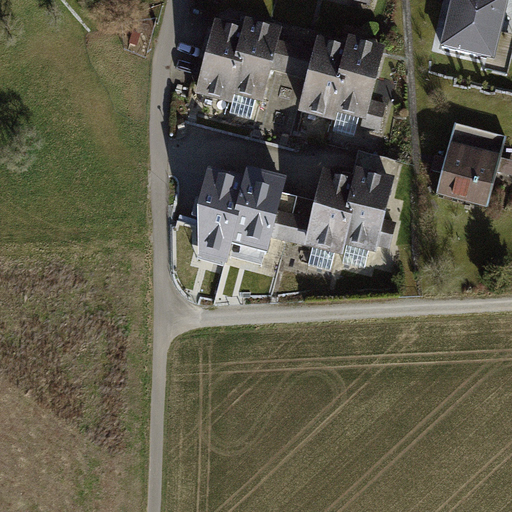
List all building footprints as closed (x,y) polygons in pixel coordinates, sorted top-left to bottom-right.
[(511,4),(511,0),(455,0),(444,50),(498,63),(511,4)] [(387,77),(227,22),(204,88),(365,142),(387,77)] [(505,159),(456,146),(441,199),(491,212),(505,159)] [(272,259),(291,165),(252,157),(250,165),(212,157),(205,190),(184,186),(177,220),(205,226),(199,256),(232,262),(237,235),(250,237),(246,254),(272,259)] [(386,242),(387,186),(308,185),(307,240),(386,242)]
